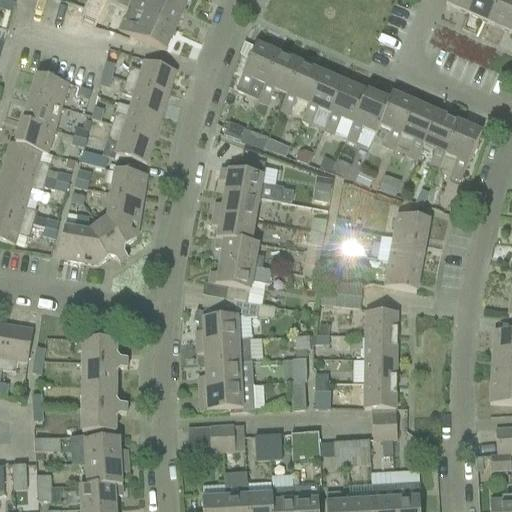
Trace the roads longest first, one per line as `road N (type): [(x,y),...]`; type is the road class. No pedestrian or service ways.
road 1 (residential): [(459,511),(471,270),(493,176),(511,137)]
road 2 (residential): [(166,316),(204,77),(233,0)]
road 3 (residential): [(164,511),(158,428),(166,316)]
road 4 (residential): [(511,124),(403,68),(427,0)]
road 5 (residential): [(166,316),(0,290)]
